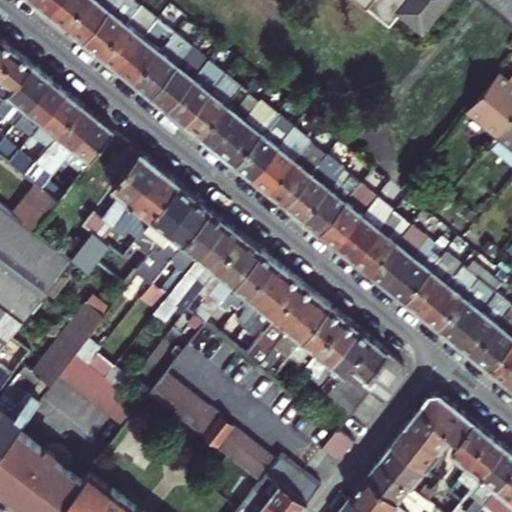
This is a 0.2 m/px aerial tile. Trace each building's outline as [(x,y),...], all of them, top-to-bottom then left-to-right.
[(33,0),(50,13),(61,0),(33,0)] [(61,0),(50,13),(67,27),(89,0),(61,0)] [(89,0),(67,27),(84,41),(117,0),(89,0)] [(101,54),(128,21),(138,9),(142,4),(136,0),(117,0),(84,41),(101,54)] [(367,0),(391,19),(401,7),(423,26),(444,0),(367,0)] [(101,54),(118,68),(145,35),(159,18),(146,7),(142,4),(138,9),(128,21),(101,54)] [(135,82),(162,49),(154,42),(168,25),(159,18),(145,35),(118,68),(135,82)] [(135,82),(152,95),(179,62),(193,45),(183,38),(176,31),(162,49),(135,82)] [(0,79),(4,75),(1,73),(18,51),(1,37),(0,38),(0,79)] [(193,45),(179,62),(195,76),(209,59),(193,45)] [(1,73),(4,75),(14,83),(31,62),(18,51),(1,73)] [(169,109),(185,122),(212,89),(226,72),(209,59),(195,76),(169,109)] [(14,83),(8,91),(27,106),(51,78),(31,62),(14,83)] [(169,109),(195,76),(179,62),(152,95),(169,109)] [(185,122),(202,136),(229,103),(239,91),(243,86),(238,82),(226,72),(212,89),(185,122)] [(511,115),(511,73),(507,79),(498,72),(467,110),(497,134),(511,115)] [(27,106),(42,119),(66,90),(51,78),(27,106)] [(220,150),(246,117),(260,100),(247,90),(243,86),(239,91),(229,103),(202,136),(220,150)] [(66,90),(42,119),(58,132),(81,102),(66,90)] [(220,150),(236,163),(277,114),(260,100),(246,117),(220,150)] [(81,102),(58,132),(74,144),(97,116),(81,102)] [(253,178),(294,127),(277,114),(236,163),(253,178)] [(511,115),(497,134),(511,146),(511,115)] [(97,116),(74,144),(90,157),(113,128),(97,116)] [(270,191),(310,141),(294,127),(253,178),(270,191)] [(101,215),(112,224),(131,200),(129,198),(143,180),(147,184),(162,167),(129,141),(101,176),(123,193),(119,197),(116,195),(101,215)] [(287,205),(328,155),(310,141),(270,191),(287,205)] [(304,218),(344,168),(328,155),(287,205),(304,218)] [(74,169),(78,173),(84,166),(80,162),(74,169)] [(131,200),(112,224),(124,233),(139,214),(136,211),(139,206),(151,216),(179,182),(162,167),(147,184),(143,180),(129,198),(131,200)] [(320,231),(361,182),(344,168),(304,218),(320,231)] [(37,181),(25,196),(47,213),(59,198),(37,181)] [(122,252),(136,263),(152,244),(156,248),(168,232),(165,229),(193,193),(179,182),(151,216),(122,252)] [(376,202),(380,197),(378,195),(361,182),(320,231),(337,245),(374,199),(376,202)] [(168,232),(156,248),(160,252),(145,270),(153,277),(168,258),(210,206),(193,193),(165,229),(168,232)] [(13,211),(35,228),(47,213),(25,196),(13,211)] [(354,259),(395,210),(380,197),(376,202),(374,199),(337,245),(354,259)] [(0,302),(21,319),(71,255),(35,228),(13,211),(0,201),(0,302)] [(210,206),(168,258),(179,267),(184,271),(226,219),(210,206)] [(371,272),(412,223),(395,210),(354,259),(371,272)] [(207,261),(215,268),(243,233),(226,219),(184,271),(172,286),(169,289),(174,293),(177,289),(180,292),(193,277),(194,278),(207,261)] [(371,272),(388,286),(428,236),(412,223),(371,272)] [(108,241),(91,227),(71,255),(88,268),(108,241)] [(203,317),(217,300),(260,247),(243,233),(215,268),(223,274),(194,310),(203,317)] [(404,299),(438,259),(430,252),(437,243),(428,236),(388,286),(404,299)] [(241,289),(246,293),(274,258),(260,247),(217,300),(226,308),(241,289)] [(404,299),(422,313),(462,263),(445,250),(438,259),(404,299)] [(236,316),(244,322),(287,269),(274,258),(246,293),(251,297),(236,316)] [(465,294),(475,282),(479,277),(462,263),(422,313),(439,327),(465,294)] [(184,271),(179,267),(168,281),(172,286),(184,271)] [(287,269),(244,322),(252,329),(268,310),(273,314),(301,280),(287,269)] [(479,277),(475,282),(480,285),(484,281),(479,277)] [(301,280),(273,314),(244,349),(257,360),(270,345),(315,291),(301,280)] [(172,286),(168,281),(164,286),(169,289),(172,286)] [(315,291),(270,345),(278,351),(295,332),(301,337),(329,302),(315,291)] [(511,311),(511,303),(496,291),(481,308),(455,340),(473,355),(510,309),(511,311)] [(439,327),(455,340),(481,308),(465,294),(439,327)] [(191,297),(186,303),(191,307),(196,301),(191,297)] [(85,300),(32,368),(42,376),(49,382),(57,372),(75,348),(103,313),(85,300)] [(0,346),(21,319),(0,302),(0,346)] [(308,343),(314,348),(342,313),(329,302),(301,337),(287,353),(294,359),(308,343)] [(473,355),(489,367),(511,339),(511,311),(510,309),(473,355)] [(342,313),(314,348),(321,354),(308,370),(310,372),(315,375),(328,359),(356,325),(342,313)] [(343,369),(370,336),(356,325),(328,359),(342,370),(343,369)] [(405,364),(370,336),(343,369),(369,388),(385,401),(406,373),(405,364)] [(506,381),(511,373),(511,339),(489,367),(506,381)] [(28,347),(22,342),(17,349),(23,354),(28,347)] [(57,372),(121,424),(140,399),(87,358),(86,358),(75,348),(57,372)] [(0,383),(10,371),(0,362),(0,383)] [(24,362),(12,379),(17,383),(30,367),(24,362)] [(146,391),(203,434),(220,412),(163,369),(146,391)] [(342,370),(333,382),(325,391),(311,380),(302,392),(340,424),(350,411),(358,402),(369,388),(343,369),(342,370)] [(306,376),(311,380),(315,375),(310,372),(306,376)] [(0,393),(0,446),(16,426),(49,382),(42,376),(29,393),(17,383),(12,379),(0,393)] [(429,392),(418,406),(451,433),(458,439),(474,419),(439,391),(429,392)] [(418,406),(405,423),(438,449),(451,433),(418,406)] [(203,434),(214,443),(232,422),(220,412),(203,434)] [(453,453),(464,462),(489,432),(474,419),(458,439),(452,445),(453,453)] [(214,443),(260,479),(267,470),(278,457),(232,422),(214,443)] [(438,449),(405,423),(392,440),(425,466),(438,449)] [(355,439),(339,425),(323,445),(335,456),(343,454),(355,439)] [(52,511),(81,476),(67,466),(70,460),(71,454),(69,448),(67,445),(62,441),(56,440),(53,440),(47,442),(44,444),(42,446),(16,426),(0,446),(0,483),(36,511),(52,511)] [(489,432),(464,462),(480,474),(504,444),(489,432)] [(425,466),(392,440),(378,458),(410,484),(425,466)] [(511,450),(504,444),(480,474),(495,487),(511,467),(511,450)] [(267,470),(281,480),(307,501),(321,483),(304,470),(281,452),(278,457),(267,470)] [(366,474),(407,507),(416,495),(420,499),(423,495),(418,490),(410,484),(378,458),(366,474)] [(511,467),(495,487),(511,500),(511,498),(511,467)] [(146,511),(111,484),(110,485),(87,468),(81,476),(52,511),(146,511)] [(366,474),(350,494),(372,511),(413,511),(407,507),(366,474)] [(281,480),(268,497),(286,511),(297,511),(307,501),(281,480)] [(254,487),(259,491),(263,485),(259,481),(254,487)] [(422,485),(418,490),(423,495),(428,499),(432,493),(422,485)] [(254,487),(250,492),(255,496),(259,491),(254,487)] [(372,511),(350,494),(335,511),(372,511)] [(286,511),(268,497),(256,511),(286,511)]
